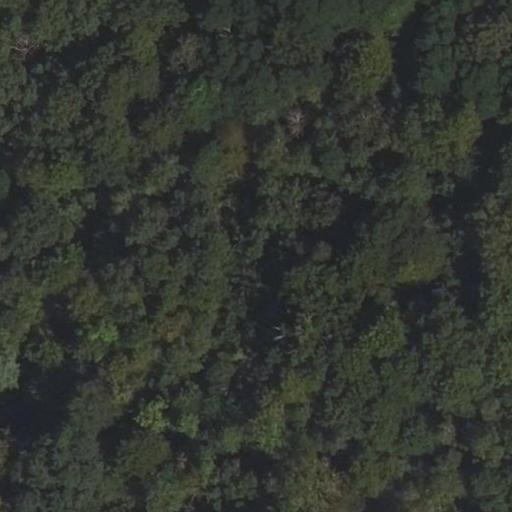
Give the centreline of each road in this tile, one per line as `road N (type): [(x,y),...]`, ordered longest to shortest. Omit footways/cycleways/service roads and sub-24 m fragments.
road 1 (track): [(479,511),(56,424),(0,400)]
road 2 (track): [(35,415),(192,0)]
